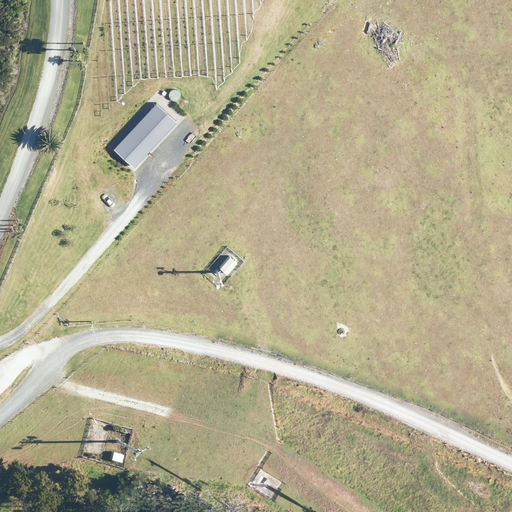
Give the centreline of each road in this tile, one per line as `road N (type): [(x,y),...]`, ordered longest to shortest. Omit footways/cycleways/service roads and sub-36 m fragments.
road 1 (track): [(0,418),(57,355),(98,336),(165,337),(307,375),(511,463)]
road 2 (track): [(0,200),(51,56),(58,0)]
